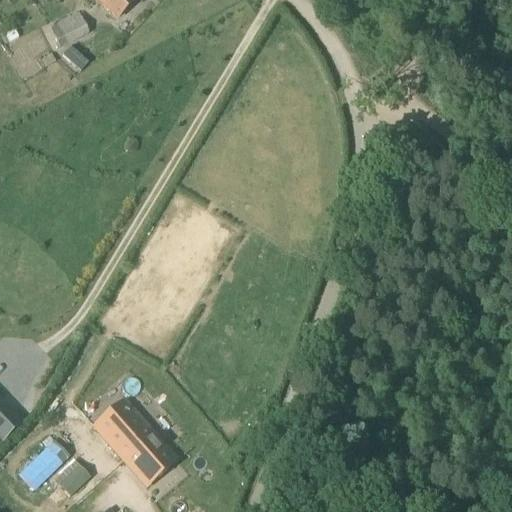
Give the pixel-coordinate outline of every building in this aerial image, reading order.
[(90,0),(116,22),(135,1),(134,0),(90,0)] [(80,48),(77,41),(88,35),(77,15),(55,26),(56,28),(49,32),(58,50),(66,46),(69,53),(80,48)] [(162,449),(121,403),(91,430),(122,464),(127,459),(151,486),(170,469),(157,454),(162,449)] [(0,436),(13,425),(0,409),(0,436)] [(33,495),(68,460),(45,437),(32,450),(39,457),(17,478),(33,495)] [(68,502),(89,481),(77,468),(55,488),(68,502)]
